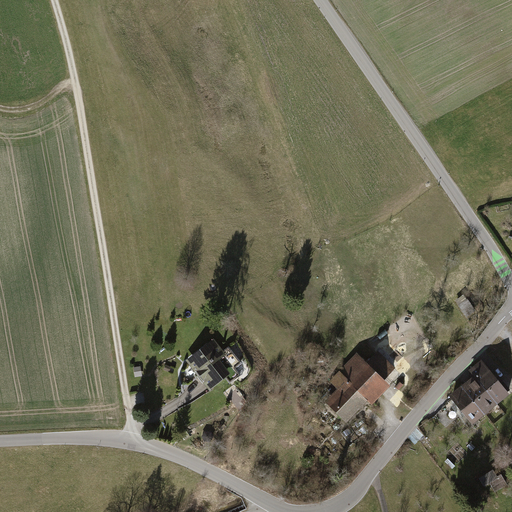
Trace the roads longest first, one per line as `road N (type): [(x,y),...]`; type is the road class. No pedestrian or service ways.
road 1 (track): [(132,440),(54,0)]
road 2 (unclassified): [(320,0),(511,284)]
road 3 (unclassified): [(295,511),(132,440),(0,441)]
road 4 (unclassified): [(511,311),(353,494),(320,511)]
